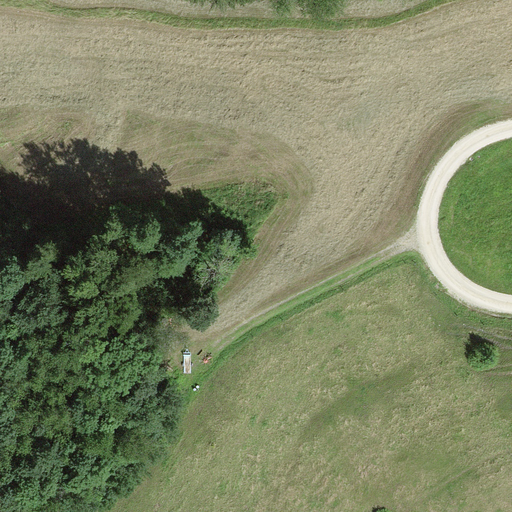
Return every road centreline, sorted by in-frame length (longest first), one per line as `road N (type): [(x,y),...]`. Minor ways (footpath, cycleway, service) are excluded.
road 1 (track): [(511,128),(481,136),(449,159),(426,232),(426,257),(449,283),(511,309)]
road 2 (track): [(48,511),(136,444),(182,378),(233,332)]
road 3 (track): [(426,232),(233,332)]
